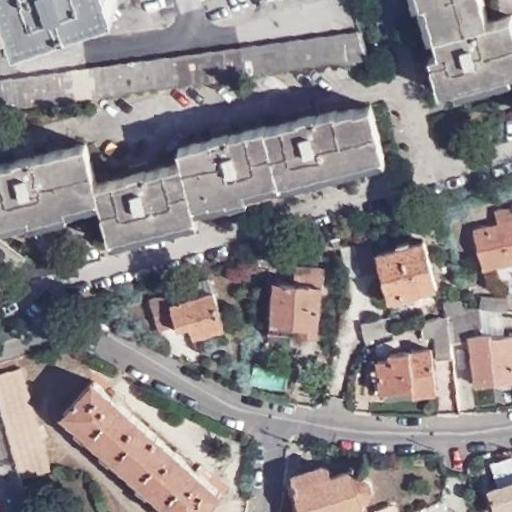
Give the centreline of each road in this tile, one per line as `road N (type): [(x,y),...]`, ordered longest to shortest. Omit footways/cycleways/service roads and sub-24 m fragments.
road 1 (residential): [(8,339),(88,326),(154,375),(218,407),(267,419)]
road 2 (residential): [(267,419),(376,437),(511,433)]
